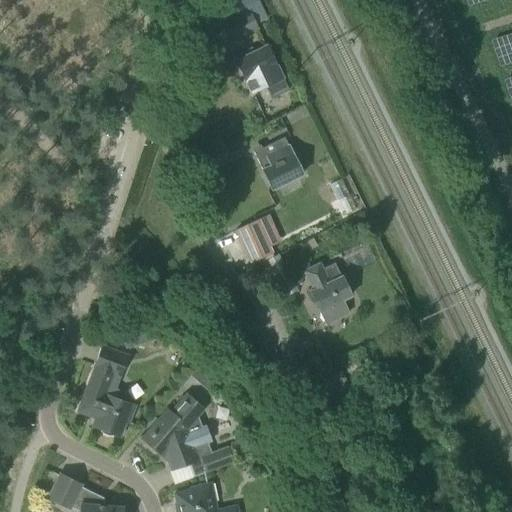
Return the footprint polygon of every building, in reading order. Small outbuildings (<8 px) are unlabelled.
[(235,39),(257,29),(249,12),(227,23),(235,39)] [(265,46),(235,61),(250,93),(281,79),(265,46)] [(301,175),(285,142),(277,146),(275,142),(253,153),(271,190),(301,175)] [(244,260),(283,248),(273,215),(234,227),(244,260)] [(298,292),(279,255),(259,264),(279,302),(298,292)] [(310,291),(326,324),(348,313),(341,301),(350,296),(334,263),(321,269),(319,264),(304,271),(313,290),(310,291)] [(127,356),(101,346),(92,367),(94,368),(91,378),(90,377),(76,412),(94,419),(91,426),(100,430),(99,433),(101,434),(103,435),(105,436),(107,436),(109,436),(110,436),(111,434),(119,437),(125,423),(127,424),(134,406),(119,400),(120,397),(119,394),(117,391),(114,389),(127,356)] [(187,374),(207,392),(215,382),(207,366),(199,360),(187,374)] [(341,372),(311,386),(320,405),(350,392),(348,389),(344,380),(341,372)] [(187,464),(192,477),(232,463),(226,448),(210,453),(207,444),(211,442),(205,426),(200,427),(196,417),(203,410),(185,394),(169,413),(165,410),(152,425),(155,428),(144,441),(162,457),(163,455),(168,459),(167,461),(170,470),(187,464)] [(120,511),(121,507),(98,506),(98,496),(79,487),(80,485),(58,474),(47,498),(69,509),(73,500),(78,502),(77,511),(120,511)] [(190,491),(173,494),(175,504),(174,504),(175,511),(236,511),(235,507),(215,511),(209,484),(189,488),(190,491)]
